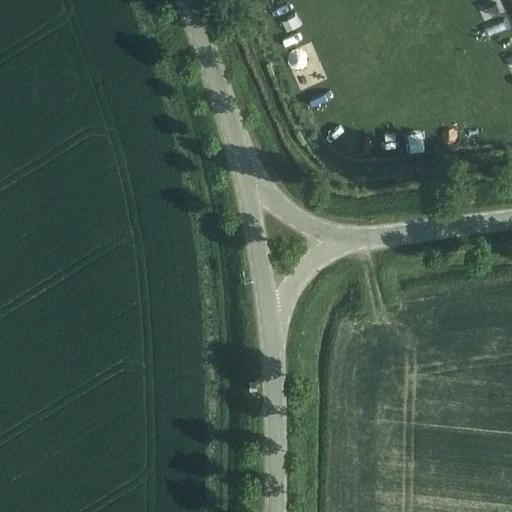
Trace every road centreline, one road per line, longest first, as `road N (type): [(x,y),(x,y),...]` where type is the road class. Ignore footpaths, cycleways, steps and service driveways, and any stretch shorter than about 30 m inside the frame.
road 1 (tertiary): [(237,139),(270,339)]
road 2 (tertiary): [(269,511),(270,339)]
road 3 (tertiary): [(353,240),(283,211),(237,139)]
road 4 (tertiary): [(353,240),(511,220)]
road 5 (tertiary): [(237,139),(186,0)]
road 6 (tertiary): [(270,339),(300,277),(353,240)]
